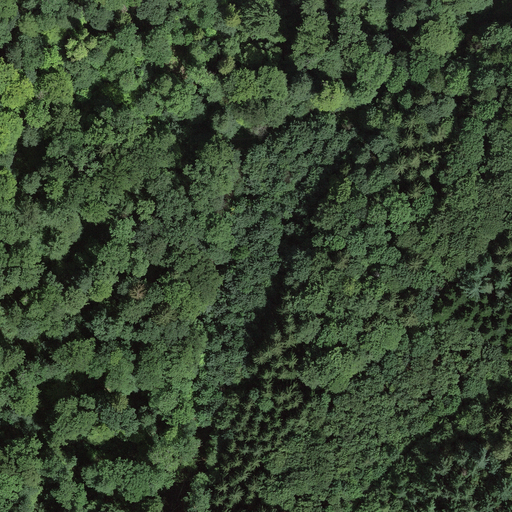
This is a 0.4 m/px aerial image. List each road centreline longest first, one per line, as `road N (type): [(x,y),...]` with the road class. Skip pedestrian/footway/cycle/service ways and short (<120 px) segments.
road 1 (track): [(121,0),(175,117),(209,137),(252,140),(421,75),(511,4)]
road 2 (track): [(356,511),(429,436),(511,377)]
